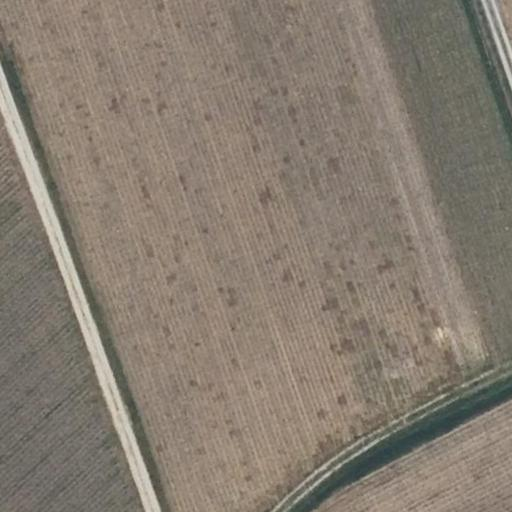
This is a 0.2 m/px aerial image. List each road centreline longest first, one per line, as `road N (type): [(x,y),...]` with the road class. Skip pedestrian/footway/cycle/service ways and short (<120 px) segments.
road 1 (track): [(0,60),(163,511)]
road 2 (track): [(511,366),(356,443),(279,511)]
